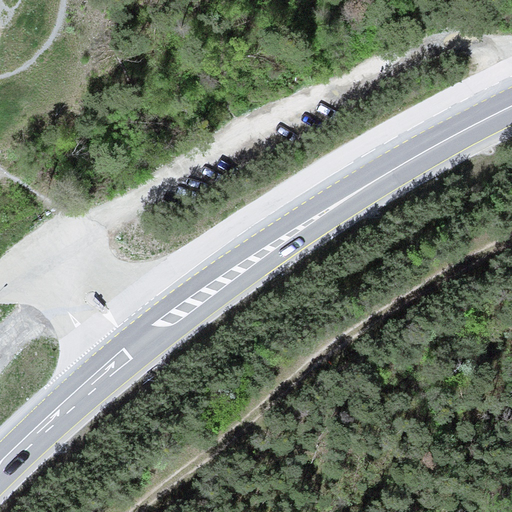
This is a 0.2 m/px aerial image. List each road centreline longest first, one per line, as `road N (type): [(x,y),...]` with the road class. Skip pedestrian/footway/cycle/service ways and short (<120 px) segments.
road 1 (primary): [(511,107),(389,172),(208,290),(0,469)]
road 2 (motorway): [(511,464),(399,511)]
